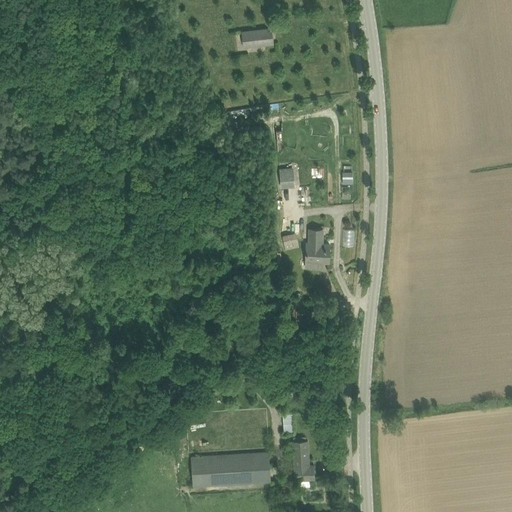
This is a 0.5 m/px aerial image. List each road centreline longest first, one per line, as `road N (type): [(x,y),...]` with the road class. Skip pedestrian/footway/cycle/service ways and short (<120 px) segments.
road 1 (tertiary): [(367,511),(362,413),(383,183),(366,0)]
road 2 (track): [(0,336),(212,350),(372,304)]
